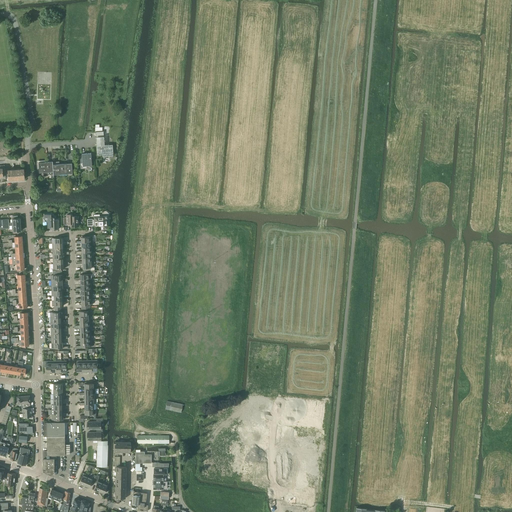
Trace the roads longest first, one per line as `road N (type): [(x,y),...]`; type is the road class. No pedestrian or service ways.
road 1 (unclassified): [(328,511),(375,0)]
road 2 (residential): [(37,378),(30,234)]
road 3 (residential): [(72,377),(72,233)]
road 4 (unclassified): [(27,147),(31,114),(15,23),(0,14)]
